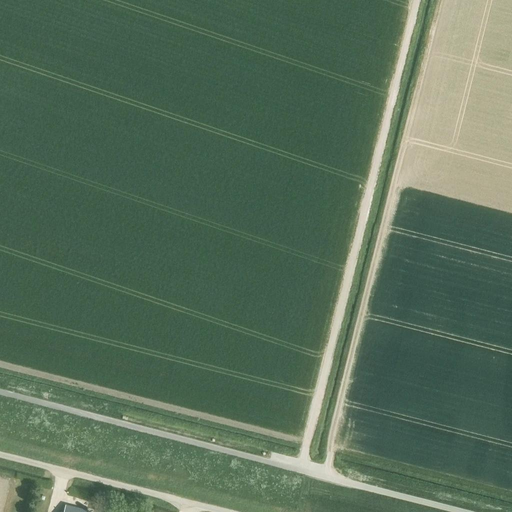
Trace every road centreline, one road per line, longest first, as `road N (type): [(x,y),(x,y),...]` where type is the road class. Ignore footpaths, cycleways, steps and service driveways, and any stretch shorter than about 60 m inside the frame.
road 1 (track): [(461,511),(0,392)]
road 2 (unclassified): [(229,511),(0,454)]
